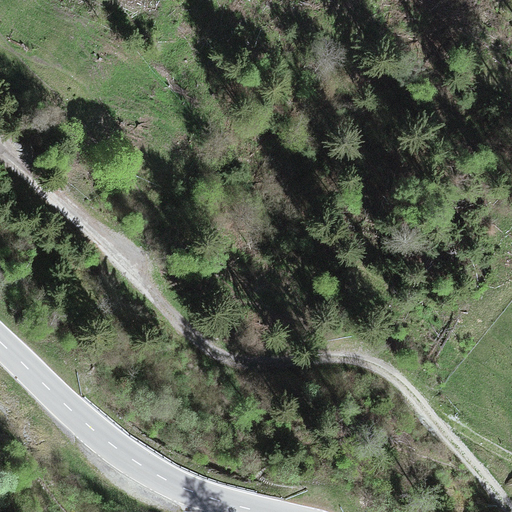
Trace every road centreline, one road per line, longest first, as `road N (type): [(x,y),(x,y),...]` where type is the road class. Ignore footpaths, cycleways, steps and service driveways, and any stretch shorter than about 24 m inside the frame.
road 1 (track): [(0,152),(212,351),(366,362),(511,511)]
road 2 (tertiary): [(263,511),(138,463),(0,342)]
